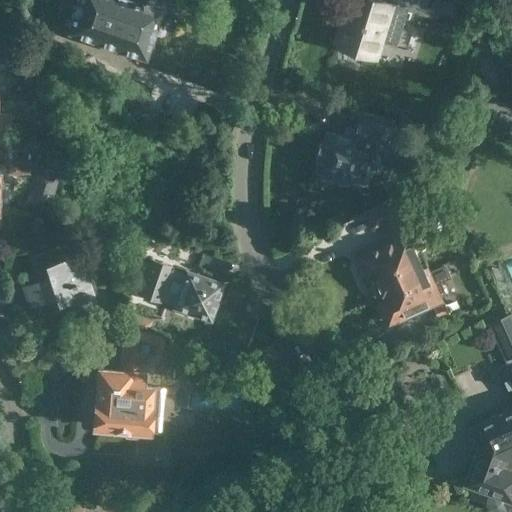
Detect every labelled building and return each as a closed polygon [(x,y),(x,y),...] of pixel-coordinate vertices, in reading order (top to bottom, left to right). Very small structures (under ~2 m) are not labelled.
[(77,0),(67,30),(144,55),(160,8),(158,7),(160,0),(77,0)] [(342,38),(341,43),(376,54),(380,40),(397,45),(410,2),(425,9),(428,0),(385,0),(385,1),(382,0),(354,0),(346,25),(343,24),(339,37),(342,38)] [(12,43),(7,55),(29,63),(33,51),(12,43)] [(491,84),(502,77),(488,56),(479,61),(482,65),(479,67),(491,84)] [(33,93),(52,93),(52,82),(32,83),(33,93)] [(52,93),(33,93),(33,104),(52,103),(52,93)] [(319,143),(316,154),(319,157),(331,160),(327,172),(335,174),(335,176),(350,180),(351,178),(359,180),(362,169),(371,171),(372,168),(380,170),(385,151),(389,150),(391,142),(388,139),(394,120),(361,111),(356,128),(350,126),(347,136),(328,131),(325,142),(323,142),(319,143)] [(418,126),(412,124),(410,131),(404,129),(403,136),(415,139),(418,126)] [(32,176),(35,162),(9,160),(8,174),(32,176)] [(37,166),(28,196),(26,203),(46,210),(58,172),(37,166)] [(402,282),(427,271),(425,266),(428,265),(421,250),(419,252),(410,233),(413,231),(408,222),(418,217),(419,198),(397,198),(370,210),(376,226),(386,221),(394,240),(360,255),(369,275),(375,272),(385,293),(403,284),(402,282)] [(133,257),(136,245),(126,243),(124,255),(133,257)] [(76,267),(72,256),(45,265),(48,276),(26,283),(33,305),(55,298),(58,305),(71,301),(74,309),(98,301),(86,264),(76,267)] [(210,317),(222,283),(150,258),(138,292),(210,317)] [(403,284),(385,293),(388,299),(382,302),(390,321),(403,315),(404,317),(432,304),(431,302),(439,298),(432,283),(461,269),(456,258),(428,272),(427,271),(402,282),(403,284)] [(439,318),(451,313),(446,302),(434,308),(439,318)] [(147,332),(148,332),(152,319),(129,311),(125,324),(147,332)] [(511,312),(490,322),(506,360),(507,360),(508,362),(496,368),(511,403),(511,402),(511,408),(475,425),(483,442),(479,452),(475,454),(474,456),(477,460),(470,480),(492,488),(488,500),(492,508),(502,511),(509,509),(511,510),(511,469),(511,468),(511,312)] [(148,332),(147,332),(125,324),(124,324),(122,359),(121,359),(120,370),(104,369),(103,379),(99,381),(95,424),(122,427),(122,429),(127,435),(136,436),(140,432),(140,428),(159,430),(163,388),(159,388),(160,386),(147,385),(148,384),(142,384),(144,361),(165,362),(167,339),(148,332)] [(227,371),(208,369),(207,382),(241,385),(243,368),(227,366),(227,371)] [(64,511),(86,511),(88,495),(66,493),(64,511)]
